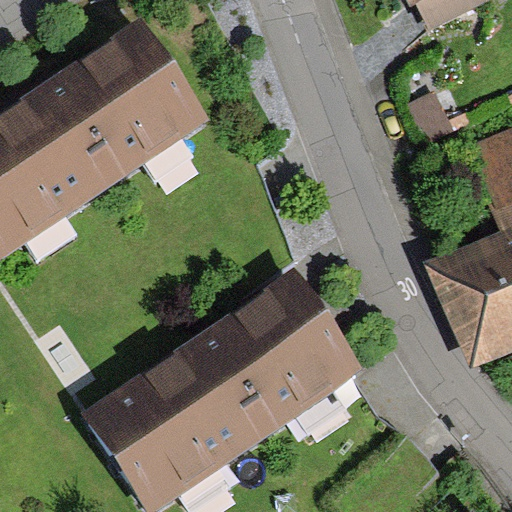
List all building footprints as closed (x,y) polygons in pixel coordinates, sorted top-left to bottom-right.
[(404,0),(412,14),(419,10),(431,33),(489,4),(487,0),(404,0)] [(0,127),(0,266),(205,131),(141,34),(0,127)] [(436,95),(408,108),(426,146),(453,133),(436,95)] [(433,271),(472,369),(511,353),(511,133),(473,149),(509,241),(433,271)] [(87,419),(147,511),(158,511),(361,381),(297,283),(87,419)]
